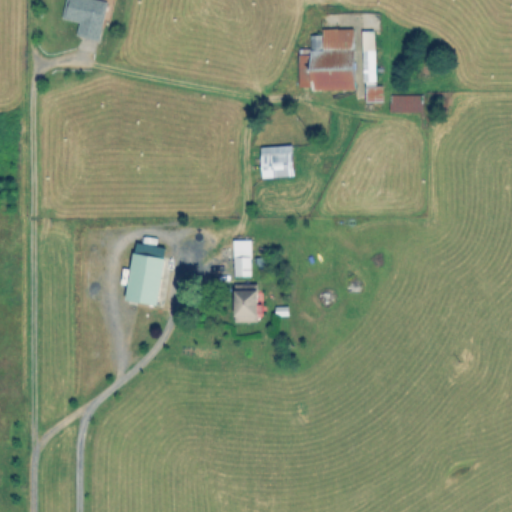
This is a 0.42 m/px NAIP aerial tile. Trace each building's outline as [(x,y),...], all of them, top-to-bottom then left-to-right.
[(106,0),(105,0),(64,0),(60,18),(78,21),(75,35),(98,39),(106,0)] [(354,88),(352,27),(321,28),(321,34),(309,34),(309,48),(297,48),(298,89),(354,88)] [(362,80),(374,80),(372,29),(360,30),(362,80)] [(381,85),(365,85),(365,101),(381,101),(381,85)] [(421,112),(422,94),(390,94),(389,111),(421,112)] [(259,146),(260,177),(292,176),(291,145),(259,146)] [(250,275),(249,239),(232,239),(232,275),(250,275)] [(156,304),(161,270),(166,271),(168,257),(162,256),(164,246),(133,242),(125,300),(156,304)] [(233,321),(256,321),(257,287),(234,286),(233,321)]
